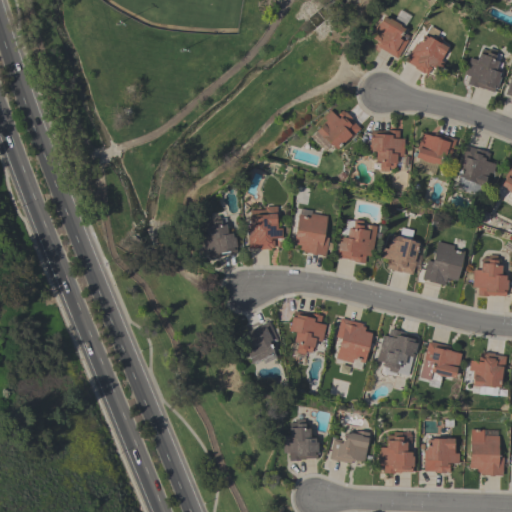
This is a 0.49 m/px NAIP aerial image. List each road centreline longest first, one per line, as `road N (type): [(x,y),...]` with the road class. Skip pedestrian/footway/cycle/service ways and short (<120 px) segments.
road 1 (primary): [(189,511),(0,33)]
road 2 (primary): [(0,112),(162,511)]
road 3 (residential): [(511,328),(301,282),(251,289)]
road 4 (residential): [(511,506),(315,500)]
road 5 (residential): [(511,130),(383,94)]
